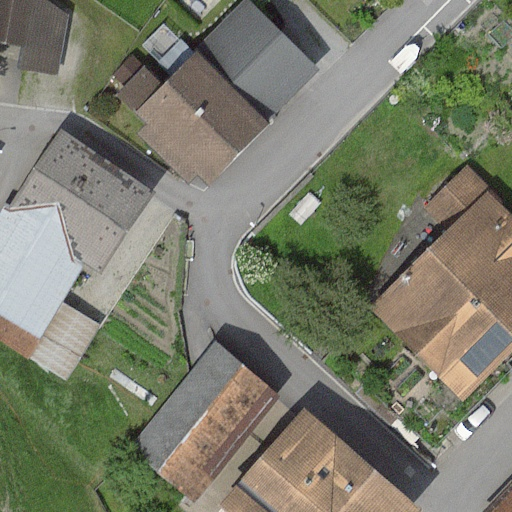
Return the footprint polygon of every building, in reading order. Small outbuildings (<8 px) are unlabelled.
[(0,0),(0,46),(18,50),(15,70),(56,78),(67,18),(41,0),(0,0)] [(192,176),(204,188),(318,72),(244,0),(242,0),(129,115),(142,127),(133,135),(184,185),(192,176)] [(153,193),(54,132),(0,218),(0,339),(63,379),(97,325),(60,303),(81,270),(98,281),(153,193)] [(444,228),(362,312),(462,409),(511,358),(511,218),(500,206),(504,203),(465,165),(423,207),(444,228)] [(462,409),(362,312),(332,348),(427,439),(462,409)] [(213,346),(126,454),(191,506),(279,398),(213,346)] [(414,511),(300,411),(255,459),(313,511),(414,511)] [(313,511),(255,459),(212,507),(217,511),(313,511)] [(511,511),(511,480),(481,511),(511,511)]
